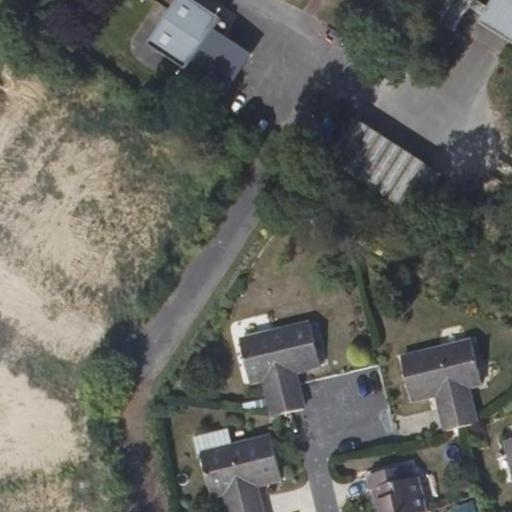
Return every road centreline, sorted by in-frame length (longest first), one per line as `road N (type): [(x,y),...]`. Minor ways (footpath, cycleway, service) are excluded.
road 1 (unknown): [(266,0),(451,112)]
road 2 (residential): [(348,410),(311,440),(329,511)]
